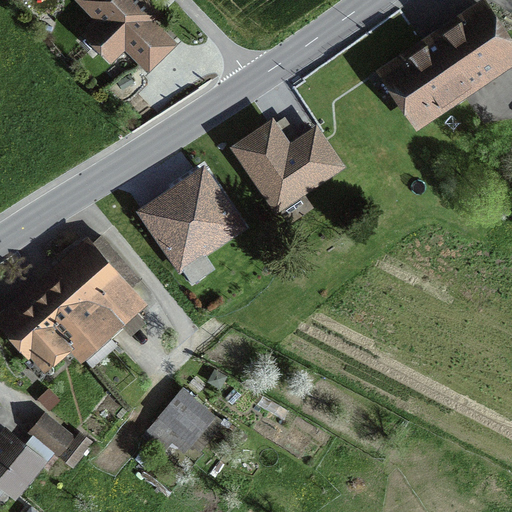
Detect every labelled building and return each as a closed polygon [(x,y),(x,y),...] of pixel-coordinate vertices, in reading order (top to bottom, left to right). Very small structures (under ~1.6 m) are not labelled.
[(152,15),(144,6),(137,0),(81,0),(102,21),(109,28),(96,41),(109,55),(120,43),(121,45),(146,69),(171,45),(146,20),(152,15)] [(511,54),(481,8),(423,47),(384,73),(416,121),(453,96),(511,56),(511,54)] [(256,174),(255,172),(254,173),(278,210),(279,209),(277,206),(295,193),(334,167),(336,171),(337,170),(313,133),(311,134),(312,136),(301,143),(298,140),(297,141),(299,144),(279,158),(269,165),(267,161),(266,162),(268,165),(256,174)] [(203,171),(142,212),(180,268),(241,227),(203,171)] [(47,290),(47,289),(32,302),(67,343),(78,356),(80,354),(104,334),(138,304),(127,290),(138,280),(100,237),(99,238),(102,241),(47,290)] [(42,365),(67,343),(32,302),(6,324),(7,325),(30,351),(42,365)] [(211,418),(181,390),(168,404),(198,432),(211,418)] [(56,454),(68,438),(43,417),(30,433),(54,452),(56,454)] [(0,482),(13,493),(38,462),(5,434),(0,439),(0,482)] [(78,435),(60,457),(70,465),(88,443),(78,435)]
